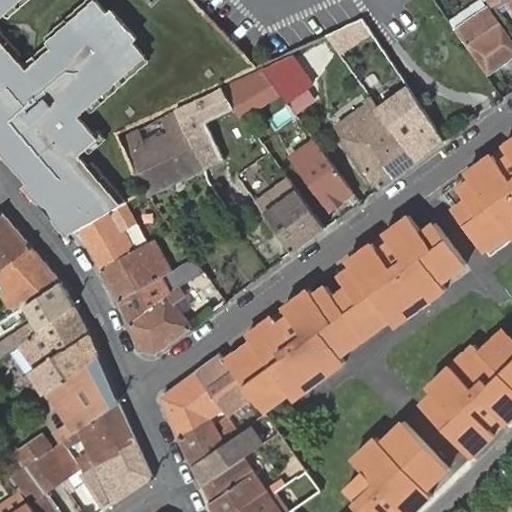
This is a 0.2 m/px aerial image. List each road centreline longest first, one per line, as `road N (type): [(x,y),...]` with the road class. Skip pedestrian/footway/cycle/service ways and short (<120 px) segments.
road 1 (residential): [(511,124),(139,388)]
road 2 (residential): [(139,388),(72,251),(13,185)]
